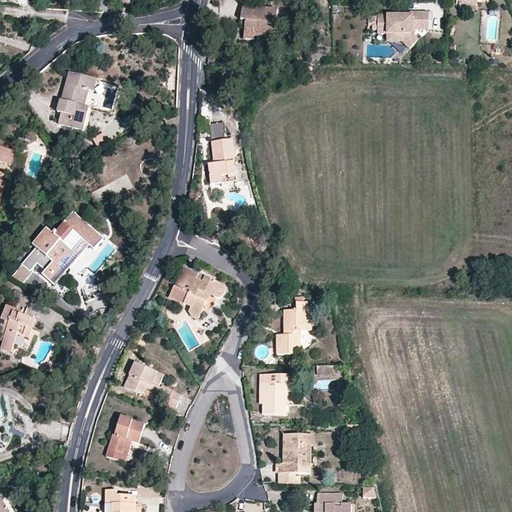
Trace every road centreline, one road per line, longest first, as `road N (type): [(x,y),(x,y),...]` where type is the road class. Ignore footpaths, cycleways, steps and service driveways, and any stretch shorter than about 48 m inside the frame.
road 1 (tertiary): [(69,511),(93,395),(168,236)]
road 2 (tertiary): [(168,236),(183,176),(193,35)]
road 3 (residential): [(175,500),(218,499),(248,471),(230,355)]
road 4 (residential): [(230,355),(253,302),(249,279),(168,236)]
road 5 (residential): [(175,500),(196,416),(230,355)]
road 6 (residential): [(0,93),(72,35),(127,25)]
